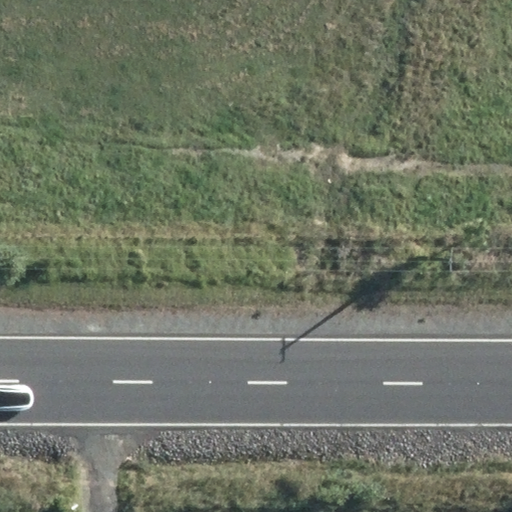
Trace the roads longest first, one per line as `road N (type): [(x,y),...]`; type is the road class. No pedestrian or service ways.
road 1 (tertiary): [(0,381),(511,384)]
road 2 (track): [(97,381),(111,511)]
